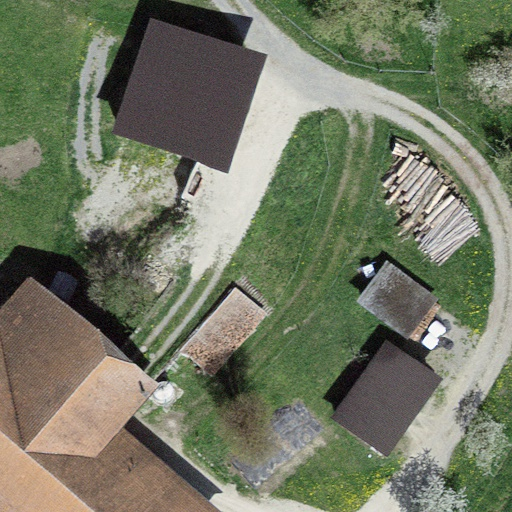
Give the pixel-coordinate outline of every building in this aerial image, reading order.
[(139,80),(120,137),(202,163),(221,106),(139,80)] [(363,302),(408,335),(432,302),(387,269),(363,302)] [(233,291),(183,349),(203,367),(254,309),(233,291)] [(0,511),(174,511),(98,446),(143,393),(31,297),(0,332),(0,511)] [(386,350),(336,419),(384,453),(433,383),(386,350)] [(302,390),(258,430),(290,466),(335,426),(302,390)]
